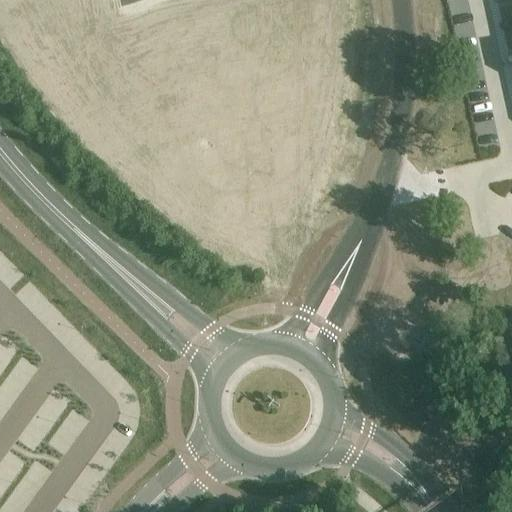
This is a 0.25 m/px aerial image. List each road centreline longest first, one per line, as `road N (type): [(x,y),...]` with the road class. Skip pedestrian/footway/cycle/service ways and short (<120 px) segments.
road 1 (unclassified): [(358,235),(384,180),(413,37),(406,0)]
road 2 (primary): [(140,289),(0,155)]
road 3 (unknown): [(369,213),(398,196),(511,177)]
road 4 (primary): [(434,510),(420,472),(387,440),(334,409)]
road 5 (unclassified): [(316,361),(341,307),(358,235)]
road 6 (unclassified): [(358,235),(280,342)]
road 7 (primary): [(319,447),(352,457),(434,510)]
road 8 (unknown): [(404,82),(511,137)]
